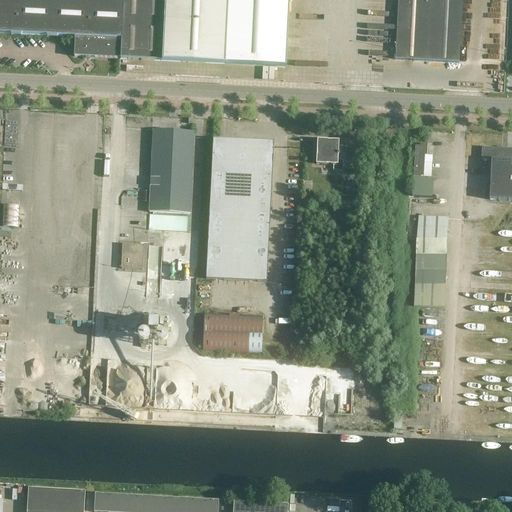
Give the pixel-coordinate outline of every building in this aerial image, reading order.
[(0,0),(0,34),(75,38),(74,57),(85,58),(86,59),(89,59),(90,58),(117,59),(117,58),(120,59),(286,68),(289,0),(0,0)] [(398,0),(395,60),(459,63),(462,0),(398,0)] [(193,133),(153,131),(149,213),(189,215),(193,133)] [(242,174),(243,142),(213,140),(211,173),(242,174)] [(333,166),(333,168),(333,172),(343,172),(343,168),(343,161),(338,160),(338,156),(339,156),(339,153),(338,153),(339,141),(317,140),(316,165),(333,166)] [(274,143),(243,142),(242,174),(211,173),(206,280),(266,283),(272,168),(274,143)] [(415,146),(413,178),(423,179),(424,156),(426,156),(427,145),(420,145),(420,147),(415,146)] [(511,149),(482,148),(481,160),(491,161),(489,201),(511,201),(511,149)] [(2,228),(12,228),(18,228),(19,206),(3,205),(2,228)] [(190,230),(190,215),(150,217),(151,231),(190,230)] [(418,217),(414,308),(443,309),(448,219),(418,217)] [(122,245),(121,270),(142,271),(144,246),(122,245)] [(11,282),(12,289),(20,288),(19,281),(11,282)] [(84,301),(94,302),(94,294),(85,294),(84,301)] [(134,308),(126,313),(131,321),(139,316),(134,308)] [(145,312),(147,322),(156,320),(154,310),(145,312)] [(233,334),(234,316),(205,315),(203,351),(233,352),(233,334)] [(233,334),(263,335),(263,317),(234,316),(233,334)] [(233,334),(233,352),(262,353),(263,335),(233,334)] [(338,413),(349,414),(352,374),(346,374),(347,371),(338,370),(336,390),(335,390),(334,404),(338,405),(338,413)] [(83,511),(84,492),(70,491),(28,489),(26,511),(83,511)] [(95,494),(93,511),(218,511),(219,501),(95,494)] [(287,511),(288,505),(234,502),(233,511),(287,511)]
